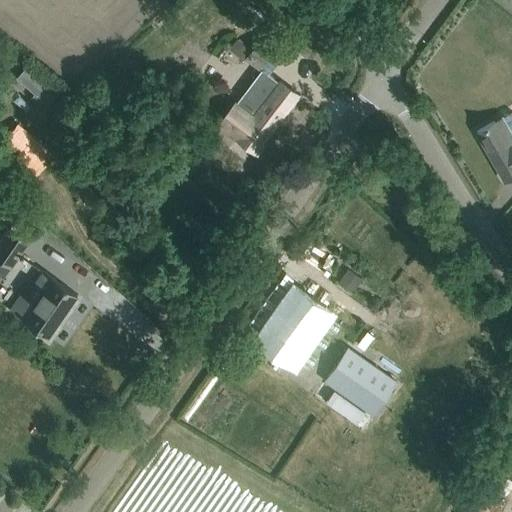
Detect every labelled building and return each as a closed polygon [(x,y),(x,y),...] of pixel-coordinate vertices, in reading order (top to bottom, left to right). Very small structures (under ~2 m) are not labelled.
[(280,54),(259,39),(246,56),(267,72),(280,54)] [(47,105),(57,93),(26,66),(16,78),(34,94),(31,97),(39,104),(42,100),(47,105)] [(280,82),(274,89),(259,77),(244,97),(240,94),(218,123),(237,137),(244,129),(261,142),(296,94),(280,82)] [(494,121),(476,131),(504,180),(511,175),(511,142),(508,144),(494,121)] [(0,141),(0,170),(22,190),(33,179),(53,157),(16,124),(0,141)] [(0,260),(12,268),(29,241),(8,228),(0,240),(0,260)] [(30,278),(8,309),(21,319),(22,318),(47,336),(77,294),(42,269),(34,281),(30,278)] [(348,271),(342,281),(353,289),(360,279),(348,271)] [(287,354),(318,309),(296,294),(265,338),(287,354)] [(397,381),(348,346),(314,395),(363,429),(397,381)]
